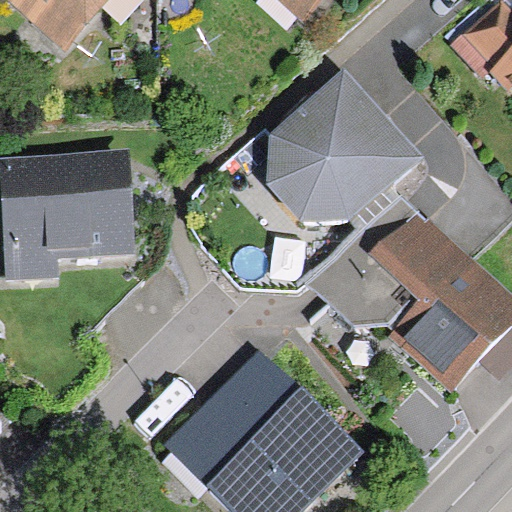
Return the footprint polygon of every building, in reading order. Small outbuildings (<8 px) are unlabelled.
[(1,0),(59,55),(113,0),(148,0),(153,0),(1,0)] [(266,0),(293,28),(321,0),(266,0)] [(511,107),(511,35),(494,15),(458,47),(511,107)] [(340,229),(403,169),(332,95),(270,155),(270,194),(302,231),(340,229)] [(44,266),(116,263),(113,172),(0,177),(0,282),(44,281),(44,266)] [(511,328),(511,324),(402,214),(323,294),(435,406),(511,328)] [(258,373),(169,456),(222,511),(294,511),(345,465),(258,373)]
